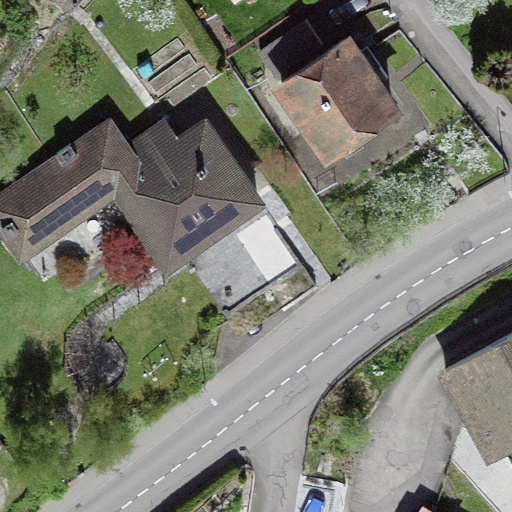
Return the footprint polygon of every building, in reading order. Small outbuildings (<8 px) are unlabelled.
[(306,18),(259,49),(275,72),(321,40),(306,18)] [(280,81),(327,149),(334,145),(347,151),(360,141),(359,128),(392,106),(345,37),(280,81)] [(21,185),(53,231),(115,187),(167,261),(257,198),(203,122),(170,145),(157,126),(125,149),(108,124),(74,148),(70,142),(56,152),(60,157),(21,185)] [(190,260),(223,307),(264,280),(283,307),(315,285),(279,231),(246,254),(231,232),(190,260)] [(490,447),(511,435),(511,333),(447,369),(490,447)]
